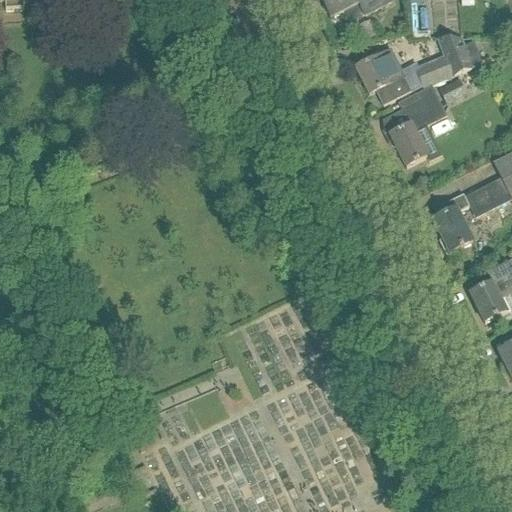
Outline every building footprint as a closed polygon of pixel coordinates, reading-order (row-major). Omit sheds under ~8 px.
[(0,0),(0,8),(26,7),(25,0),(0,0)] [(318,0),(331,23),(344,16),(350,27),(390,7),(386,0),(318,0)] [(452,0),(432,0),(432,27),(452,27),(453,0),(452,0)] [(471,0),(455,0),(456,9),(472,8),(471,0)] [(418,71),(417,68),(400,76),(390,57),(374,65),(374,64),(356,73),(369,100),(376,96),(383,111),(411,97),(405,86),(419,79),(424,93),(473,72),(462,42),(437,42),(444,61),(418,71)] [(442,109),(460,99),(456,90),(437,100),(442,109)] [(390,141),(406,174),(426,164),(413,137),(426,130),(445,121),(430,91),(398,108),(409,131),(390,141)] [(426,130),(413,137),(426,164),(428,167),(442,161),(426,130)] [(511,158),(493,168),(501,183),(464,202),(463,200),(439,212),(443,220),(432,226),(442,245),(440,246),(446,260),(449,258),(449,259),(473,247),(458,218),(469,212),(475,223),(511,203),(511,158)] [(511,264),(486,278),(492,289),(470,300),(484,328),(509,316),(501,299),(511,293),(511,264)] [(511,350),(499,356),(511,383),(511,350)]
